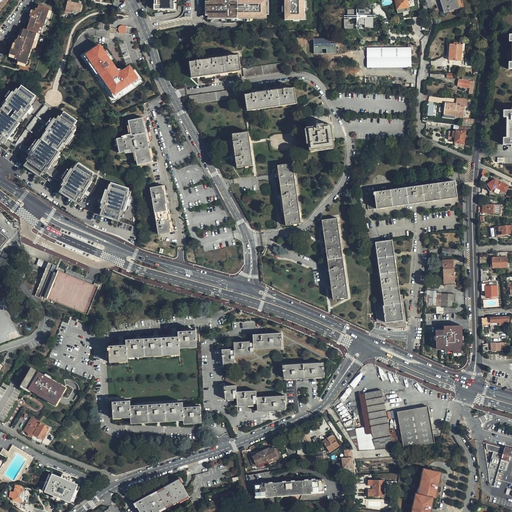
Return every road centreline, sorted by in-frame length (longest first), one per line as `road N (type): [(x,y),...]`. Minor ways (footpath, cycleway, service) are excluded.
road 1 (residential): [(368,342),(313,410),(115,487)]
road 2 (unclassified): [(130,0),(240,221),(250,259)]
road 3 (primary): [(240,286),(134,254),(37,207)]
road 4 (residential): [(475,160),(425,138),(418,103),(435,12)]
road 5 (residential): [(475,160),(489,22),(511,8)]
road 6 (residential): [(0,425),(100,471),(115,487)]
road 7 (primary): [(368,342),(253,290)]
road 8 (residential): [(106,493),(0,439)]
